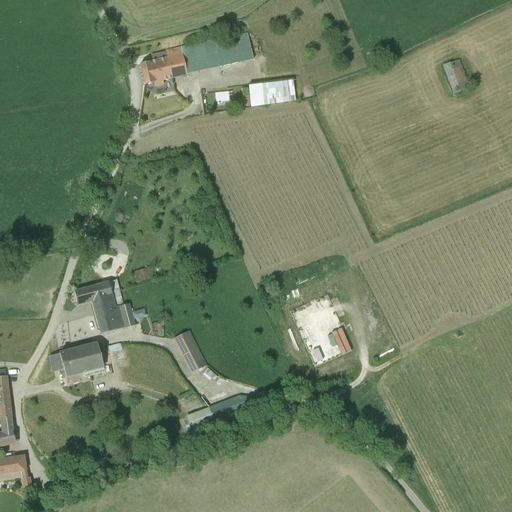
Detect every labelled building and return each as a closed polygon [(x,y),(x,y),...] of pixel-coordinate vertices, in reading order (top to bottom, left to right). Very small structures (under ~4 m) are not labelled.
[(180,48),(186,75),(252,60),(248,38),(247,34),(180,48)] [(165,52),(151,55),(152,62),(140,64),(145,85),(154,83),(155,86),(163,84),(162,81),(172,79),(186,75),(180,48),(165,51),(165,52)] [(297,78),(250,82),(252,106),(292,102),(291,96),(298,95),(297,78)] [(249,96),(242,97),(243,107),(250,106),(249,96)] [(136,282),(152,278),(149,268),(133,273),(136,282)] [(93,299),(119,293),(116,281),(74,293),(76,304),(93,299)] [(122,306),(119,293),(93,299),(102,334),(134,326),(129,304),(122,306)] [(145,307),(134,308),(135,315),(146,313),(145,307)] [(333,330),(343,354),(353,350),(343,326),(333,330)] [(192,373),(206,366),(189,332),(174,339),(192,373)] [(65,378),(79,374),(112,365),(106,347),(97,349),(96,344),(59,354),(59,355),(50,357),(49,357),(54,373),(63,370),(65,378)] [(0,419),(10,418),(5,371),(0,371),(0,419)] [(192,434),(254,408),(250,398),(239,397),(235,397),(185,417),(192,434)] [(0,426),(0,427),(11,425),(10,418),(0,420),(0,426)] [(0,446),(15,443),(12,433),(0,435),(0,446)] [(23,457),(0,460),(0,472),(22,471),(25,470),(23,457)] [(23,479),(22,479),(24,489),(31,487),(29,478),(28,478),(25,478),(23,479)]
